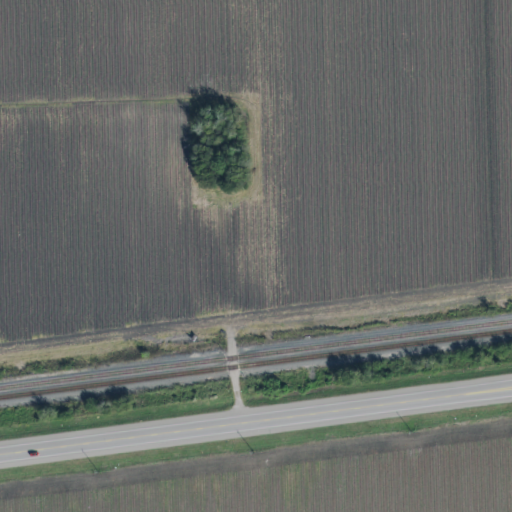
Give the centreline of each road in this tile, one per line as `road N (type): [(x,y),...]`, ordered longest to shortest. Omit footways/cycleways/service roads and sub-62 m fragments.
road 1 (primary): [(0,455),(511,390)]
road 2 (track): [(240,424),(218,216),(186,153),(181,111)]
